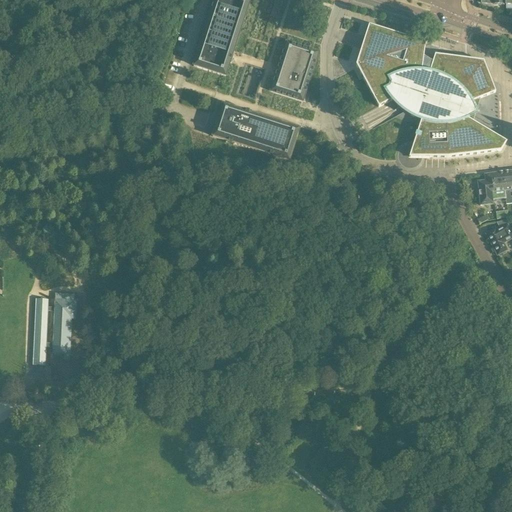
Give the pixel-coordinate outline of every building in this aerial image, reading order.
[(348,83),(368,90),(367,88),(357,64),(352,62),(364,24),(333,14),(323,45),(273,30),(282,0),(214,0),(179,110),(207,119),(186,184),(272,211),(314,80),(324,83),(348,83)] [(409,158),(448,159),(500,152),(506,142),(473,123),(476,111),(477,111),(478,111),(479,111),(480,110),(480,109),(481,109),(481,108),(481,107),(481,106),(480,105),(479,104),(478,104),(480,99),(495,93),(483,63),(435,55),(432,63),(423,57),(424,53),(425,44),(369,26),(356,66),(367,88),(368,90),(378,108),(393,101),(395,104),(400,110),(401,111),(404,113),(407,115),(410,117),(414,119),(418,120),(421,121),(417,134),(416,134),(415,137),(416,137),(409,158)] [(511,172),(503,173),(504,185),(504,184),(507,205),(511,204),(511,197),(510,197),(509,191),(511,190),(511,172)] [(504,185),(503,173),(493,174),(494,181),(492,182),(494,193),(504,191),(505,198),(502,198),(502,205),(507,205),(504,184),(504,185)] [(480,206),(493,205),(492,193),(494,193),(492,182),(494,181),(493,174),(485,175),(485,182),(478,182),(480,206)] [(486,216),(477,220),(479,225),(488,220),(486,216)] [(496,230),(486,235),(497,256),(507,251),(503,244),(511,239),(511,233),(508,226),(509,225),(507,222),(496,223),(500,230),(497,232),(496,230)] [(47,308),(47,311),(54,312),(53,344),(46,344),(46,348),(52,348),(52,355),(69,355),(71,320),(75,320),(76,301),(74,301),(74,296),(55,295),(54,308),(47,308)] [(47,311),(47,308),(48,301),(35,300),(32,367),(45,368),(46,348),(46,344),(47,311)]
